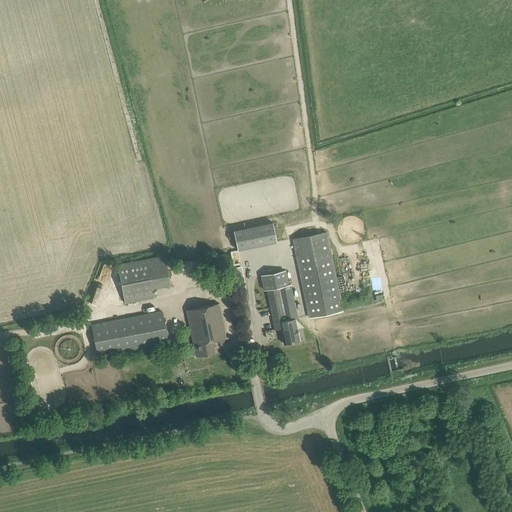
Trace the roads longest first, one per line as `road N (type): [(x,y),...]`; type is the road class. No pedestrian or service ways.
road 1 (track): [(290,0),(316,184),(303,220)]
road 2 (unclassified): [(328,413),(511,368)]
